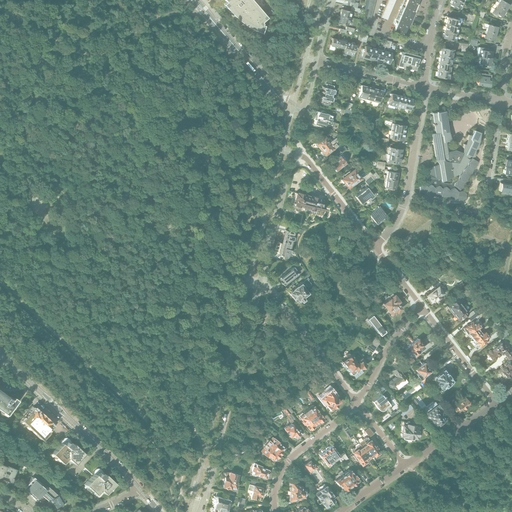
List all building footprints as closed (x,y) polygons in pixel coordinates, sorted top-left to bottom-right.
[(224,0),(226,1),(223,4),(226,8),(232,15),(236,18),(241,22),(245,25),(250,28),(255,30),(260,32),(262,33),(264,25),(262,24),(262,23),(261,22),(267,17),(254,2),(255,0),(224,0)] [(413,11),(416,3),(408,0),(403,0),(400,6),(413,11)] [(460,9),(463,3),(457,0),(451,0),(449,4),(450,4),(450,6),(452,7),(453,6),(460,9)] [(496,5),(505,10),(507,7),(508,4),(505,2),(503,0),(503,1),(501,0),(498,0),(497,1),(498,2),(496,5)] [(504,11),(505,10),(496,5),(494,9),(493,8),(491,12),(497,16),(497,15),(498,14),(501,16),(503,14),(505,11),(504,11)] [(406,27),(413,11),(400,6),(394,21),(406,27)] [(339,15),(347,17),(348,13),(349,14),(350,11),(341,9),(339,15)] [(347,17),(339,15),(338,22),(342,23),(345,24),(346,20),(348,20),(348,17),(347,17)] [(445,24),(457,26),(457,22),(461,23),(462,18),(457,17),(457,19),(446,16),(446,19),(445,19),(444,23),(445,23),(445,24)] [(403,34),(406,27),(394,21),(392,24),(395,25),(393,30),(403,34)] [(443,30),(443,31),(455,33),(456,29),(457,29),(457,28),(456,28),(457,26),(445,24),(444,26),(443,30)] [(485,31),(495,33),(496,33),(496,30),(497,27),(493,26),(493,25),(491,24),(490,25),(486,24),(485,27),(486,27),(485,31)] [(455,33),(443,31),(443,33),(442,33),(441,37),(442,37),(442,38),(449,39),(449,40),(452,40),(456,41),(457,34),(455,33)] [(495,33),(485,31),(485,35),(484,35),(483,38),(487,39),(489,40),(489,39),(493,40),(494,37),(495,34),(495,33)] [(339,47),(341,40),(340,40),(331,38),(330,45),(331,45),(331,46),(334,47),(334,46),(339,47)] [(342,53),(347,54),(349,43),(346,42),(346,41),(341,39),(340,40),(341,40),(339,47),(343,48),(342,53)] [(349,43),(347,54),(352,55),(353,51),(354,51),(356,43),(354,42),(353,44),(349,43)] [(368,60),(371,48),(370,47),(370,48),(367,48),(367,47),(364,46),(364,49),(363,48),(363,49),(361,53),(362,53),(362,57),(364,57),(364,58),(368,60)] [(439,55),(451,57),(452,49),(440,47),(439,55)] [(480,57),(490,58),(490,57),(491,57),(491,54),(491,51),(487,51),(488,48),(477,47),(476,56),(480,57)] [(374,60),(377,49),(374,49),(371,49),(371,48),(368,60),(371,60),(372,59),(374,60)] [(374,60),(381,62),(383,52),(380,51),(380,50),(377,49),(374,60)] [(383,52),(381,62),(388,63),(389,61),(390,59),(389,58),(391,53),(383,51),(383,52)] [(403,67),(407,53),(402,51),(401,51),(400,52),(399,54),(400,54),(397,66),(403,67)] [(407,53),(403,67),(415,70),(419,56),(416,55),(407,53)] [(450,64),(451,57),(439,55),(438,62),(450,64)] [(490,58),(480,57),(480,61),(479,60),(479,63),(478,66),(486,67),(486,65),(489,65),(490,62),(491,59),(490,59),(490,58)] [(449,71),(450,64),(438,62),(437,69),(449,71)] [(465,68),(465,71),(475,73),(474,76),(478,77),(478,78),(478,79),(477,84),(479,85),(480,85),(489,86),(490,81),(491,78),(489,77),(489,74),(477,72),(477,69),(476,69),(465,68)] [(448,78),(449,71),(437,69),(436,76),(448,78)] [(322,92),(330,94),(331,92),(332,92),(333,89),(332,88),(333,85),(332,85),(333,83),(331,83),(332,80),(326,78),(324,86),(324,87),(322,86),(322,89),(323,89),(322,92)] [(365,98),(368,87),(361,85),(358,96),(365,98)] [(371,100),(374,89),(372,88),(372,87),(368,86),(368,87),(365,98),(371,100)] [(374,89),(371,100),(371,101),(375,102),(375,101),(378,102),(378,104),(381,105),(382,97),(380,97),(381,90),(374,89)] [(330,94),(322,92),(321,95),(320,95),(319,98),(321,98),(320,99),(321,99),(320,102),(323,102),(323,104),(328,106),(329,100),(330,100),(331,97),(330,96),(330,94)] [(395,106),(398,95),(390,93),(388,104),(395,106)] [(395,106),(402,108),(405,97),(398,95),(395,106)] [(405,97),(402,108),(409,110),(412,99),(405,97)] [(314,117),(330,121),(331,118),(331,115),(326,114),(327,114),(324,113),(325,112),(324,111),(322,110),(321,111),(320,112),(317,111),(316,115),(315,115),(314,117)] [(429,178),(429,180),(427,181),(426,182),(419,185),(419,192),(424,195),(426,193),(432,196),(434,194),(439,197),(441,195),(447,198),(449,196),(454,199),(456,197),(458,197),(459,193),(455,189),(456,187),(460,189),(462,187),(464,183),(464,182),(467,181),(468,175),(469,176),(471,174),(473,169),(477,162),(472,158),(469,161),(467,160),(468,159),(467,158),(469,156),(470,156),(473,156),(474,148),(476,148),(479,132),(478,132),(475,131),(474,130),(473,130),(472,133),(471,134),(471,135),(468,134),(467,139),(468,140),(466,144),(463,144),(463,147),(464,149),(462,153),(457,151),(454,150),(453,150),(446,152),(444,141),(446,141),(445,140),(449,139),(448,137),(447,132),(447,130),(444,110),(436,111),(435,111),(435,112),(431,112),(432,116),(430,116),(429,125),(432,141),(432,143),(432,144),(433,149),(433,150),(434,155),(434,156),(435,159),(435,160),(439,160),(440,164),(433,166),(433,167),(425,170),(426,178),(429,178)] [(335,122),(330,121),(314,117),(314,119),(315,120),(314,124),(317,124),(317,125),(318,127),(320,127),(321,126),(321,125),(325,126),(326,124),(333,125),(334,125),(335,122)] [(390,130),(403,132),(404,125),(393,123),(392,126),(391,126),(390,130)] [(402,140),(403,132),(390,130),(390,134),(388,134),(388,137),(394,138),(394,140),(398,140),(398,139),(402,140)] [(318,146),(319,149),(338,134),(329,132),(328,135),(328,136),(328,138),(326,136),(325,136),(324,136),(323,136),(321,136),(320,137),(320,138),(318,140),(317,140),(315,141),(315,142),(315,143),(314,143),(314,145),(316,146),(317,147),(318,146)] [(338,134),(319,149),(322,151),(321,152),(321,153),(322,155),(323,155),(324,154),(325,156),(332,151),(334,149),(333,149),(336,147),(339,145),(336,141),(337,140),(336,139),(339,136),(338,134)] [(387,154),(400,156),(401,149),(397,148),(397,146),(394,146),(393,148),(389,147),(389,150),(388,150),(387,154)] [(335,171),(348,161),(341,153),(331,161),(332,162),(329,164),(335,171)] [(399,164),(400,156),(387,154),(386,158),(387,158),(387,162),(394,163),(399,164)] [(511,174),(511,167),(504,166),(503,173),(508,174),(509,175),(509,174),(511,174)] [(344,177),(341,179),(344,183),(356,174),(353,170),(350,172),(349,170),(348,170),(350,168),(348,167),(345,169),(347,172),(342,175),(344,177)] [(386,178),(396,180),(396,177),(398,177),(398,173),(397,172),(386,171),(386,174),(386,178)] [(372,174),(370,176),(374,181),(379,177),(375,172),(372,174)] [(356,174),(344,183),(348,187),(350,185),(351,187),(361,180),(359,178),(356,174)] [(374,181),(370,176),(365,180),(364,181),(368,186),(374,181)] [(394,190),(396,180),(386,178),(385,180),(384,180),(384,182),(385,183),(384,186),(390,187),(389,190),(394,190)] [(511,191),(511,184),(505,183),(505,182),(504,182),(503,183),(500,183),(499,191),(511,193),(511,191)] [(373,195),(366,187),(354,196),(360,204),(368,197),(369,198),(373,195)] [(293,199),(293,202),(294,203),(294,205),(295,206),(297,207),(298,206),(299,205),(301,205),(301,207),(306,208),(307,207),(308,201),(309,198),(308,197),(308,196),(308,195),(305,194),(305,195),(303,194),(302,194),(302,193),(297,192),(297,193),(295,193),(293,199)] [(308,201),(307,206),(309,207),(308,207),(309,209),(310,210),(311,210),(313,210),(314,208),(318,209),(322,210),(323,205),(321,204),(321,203),(317,202),(318,201),(318,200),(318,199),(316,198),(317,197),(311,195),(311,197),(308,196),(308,197),(309,198),(308,201)] [(386,216),(378,206),(368,214),(376,224),(386,216)] [(282,242),(290,244),(293,232),(285,230),(282,242)] [(286,256),(290,244),(282,242),(279,254),(286,256)] [(293,280),(300,275),(299,273),(297,274),(295,272),(294,271),(296,269),(293,266),(289,269),(290,270),(280,277),(283,281),(281,282),(283,285),(292,278),(293,280)] [(292,289),(288,292),(292,298),(295,301),(299,302),(300,301),(301,301),(302,301),(303,300),(303,299),(304,299),(302,297),(306,293),(307,292),(303,287),(305,285),(304,284),(305,283),(307,287),(311,284),(307,280),(308,279),(307,277),(305,279),(305,280),(303,281),(303,282),(302,282),(301,281),(299,282),(300,283),(296,286),(295,285),(291,289),(292,289)] [(438,286),(438,287),(436,284),(438,282),(436,280),(431,284),(433,287),(433,286),(434,287),(435,289),(426,295),(428,299),(428,300),(430,301),(431,302),(434,299),(436,301),(440,297),(439,296),(443,293),(438,286)] [(401,308),(398,304),(397,304),(399,302),(398,302),(399,302),(393,294),(393,295),(391,293),(388,296),(389,298),(382,303),(391,314),(390,315),(391,316),(394,315),(393,314),(401,308)] [(450,304),(447,306),(452,313),(462,305),(460,301),(462,300),(459,296),(454,300),(453,299),(449,303),(450,304)] [(462,305),(452,313),(457,319),(460,317),(460,318),(465,314),(468,312),(462,305)] [(474,313),(468,318),(470,321),(476,317),(475,317),(478,315),(476,312),(474,313)] [(372,315),(367,319),(378,332),(380,336),(385,332),(372,315)] [(471,338),(479,331),(480,330),(478,328),(480,327),(477,322),(474,325),(473,323),(475,322),(474,320),(472,321),(472,322),(463,328),(463,329),(467,334),(468,334),(471,338)] [(506,332),(502,327),(498,331),(502,335),(506,332)] [(479,331),(471,338),(474,341),(475,341),(479,346),(487,340),(485,338),(488,336),(484,331),(482,333),(481,331),(480,331),(480,332),(479,331)] [(369,342),(376,347),(380,342),(373,337),(369,342)] [(424,347),(420,342),(420,340),(419,339),(418,339),(417,338),(410,344),(409,343),(409,344),(408,344),(408,345),(408,346),(407,346),(408,347),(405,349),(408,352),(409,351),(413,356),(416,354),(424,347)] [(506,357),(511,353),(502,341),(496,346),(495,346),(493,347),(493,349),(490,350),(487,352),(488,353),(486,354),(488,355),(487,357),(489,359),(490,359),(492,360),(493,360),(495,359),(495,358),(502,352),(506,357)] [(372,352),(376,347),(369,342),(365,347),(372,352)] [(364,364),(362,361),(363,360),(361,358),(360,358),(357,355),(353,358),(352,356),(352,355),(352,354),(351,354),(350,354),(349,354),(348,353),(347,353),(345,355),(345,356),(346,357),(345,357),(341,361),(342,362),(341,362),(341,363),(343,366),(344,366),(344,365),(351,375),(352,375),(356,372),(356,371),(355,371),(356,370),(356,371),(358,371),(360,369),(360,368),(364,364)] [(511,354),(511,353),(506,357),(509,360),(503,364),(504,365),(503,367),(502,366),(500,367),(501,368),(499,370),(501,373),(502,376),(503,375),(504,377),(505,376),(507,377),(509,376),(508,374),(511,371),(511,354)] [(419,361),(414,364),(417,367),(414,369),(416,370),(417,372),(415,374),(419,379),(417,380),(419,383),(424,379),(422,376),(432,370),(429,366),(427,367),(426,365),(423,362),(421,364),(419,361)] [(395,376),(386,383),(390,389),(394,386),(397,389),(402,385),(401,384),(402,384),(407,380),(405,378),(405,377),(396,366),(391,370),(395,376)] [(451,380),(448,376),(449,375),(447,372),(445,373),(442,369),(435,375),(433,375),(432,376),(432,378),(431,378),(432,379),(437,385),(435,386),(438,390),(446,384),(448,387),(453,383),(451,380)] [(424,379),(419,383),(421,386),(422,386),(424,388),(427,386),(425,383),(427,382),(424,378),(424,379)] [(324,404),(335,396),(330,389),(329,389),(329,388),(328,388),(325,390),(325,391),(325,392),(319,397),(323,402),(324,404)] [(15,402),(5,394),(0,390),(0,413),(3,416),(4,415),(5,415),(15,402)] [(373,400),(372,401),(375,405),(378,409),(378,410),(380,410),(381,410),(382,410),(383,409),(384,409),(383,408),(389,404),(386,400),(385,399),(390,395),(386,390),(381,394),(373,400)] [(335,396),(324,404),(326,407),(325,408),(327,411),(328,411),(329,411),(336,405),(340,402),(335,396)] [(468,405),(468,404),(470,403),(468,399),(467,400),(464,397),(463,398),(462,398),(461,398),(461,399),(460,400),(460,399),(457,401),(457,402),(452,406),(453,408),(456,413),(462,408),(463,409),(465,408),(465,406),(466,406),(467,406),(468,405)] [(413,400),(410,402),(416,410),(419,407),(414,400),(413,401),(413,400)] [(402,416),(413,408),(408,403),(401,409),(398,405),(396,407),(399,410),(398,411),(402,416)] [(304,410),(315,423),(322,418),(319,414),(319,413),(317,410),(316,410),(312,404),(308,407),(304,410)] [(446,416),(445,415),(443,412),(442,410),(441,410),(437,405),(429,411),(427,408),(423,411),(434,427),(437,424),(438,425),(439,425),(442,423),(442,422),(441,421),(445,419),(446,418),(446,417),(447,417),(446,417),(446,416)] [(51,425),(48,421),(45,419),(45,418),(44,416),(43,416),(41,415),(41,414),(40,412),(39,413),(33,407),(20,420),(40,439),(47,432),(45,431),(51,425)] [(288,416),(291,414),(285,407),(281,409),(283,412),(284,411),(288,416)] [(315,423),(304,410),(303,411),(301,409),(300,411),(301,412),(298,415),(298,416),(297,416),(299,419),(300,419),(302,421),(301,422),(304,425),(304,424),(308,428),(315,423)] [(265,416),(262,422),(269,425),(271,422),(268,421),(266,420),(267,417),(265,416)] [(417,435),(417,428),(419,428),(419,424),(414,423),(406,422),(403,422),(403,425),(402,425),(402,426),(401,430),(402,430),(401,433),(400,435),(402,437),(403,437),(404,436),(413,437),(413,438),(415,438),(417,437),(417,435)] [(299,434),(291,423),(287,426),(286,426),(284,427),(284,428),(284,429),(289,436),(290,435),(293,439),(299,434)] [(367,426),(363,430),(368,436),(367,437),(368,438),(369,437),(373,434),(367,426)] [(265,443),(278,454),(280,450),(283,447),(277,442),(270,436),(268,440),(267,440),(265,443)] [(362,440),(359,443),(361,445),(368,457),(372,454),(373,456),(378,453),(375,448),(376,448),(375,445),(374,444),(373,443),(372,442),(371,442),(369,440),(368,438),(367,437),(366,437),(365,437),(363,438),(362,440)] [(80,453),(70,444),(69,445),(66,442),(65,441),(65,442),(62,445),(61,444),(52,453),(58,459),(57,460),(61,464),(66,458),(71,463),(75,460),(74,459),(80,453)] [(278,454),(265,443),(262,447),(259,451),(266,456),(267,456),(272,460),(275,457),(278,454)] [(351,449),(351,450),(354,454),(352,455),(357,461),(358,460),(360,465),(365,461),(364,460),(368,457),(361,445),(359,443),(358,443),(359,444),(354,447),(355,447),(354,448),(352,448),(351,449)] [(325,449),(332,460),(336,457),(337,458),(340,456),(339,455),(336,451),(331,445),(328,447),(327,446),(325,448),(325,449)] [(329,463),(332,460),(325,449),(325,450),(323,449),(321,451),(321,452),(318,454),(321,459),(319,461),(322,465),(325,464),(327,466),(329,464),(329,463)] [(315,467),(312,463),(312,464),(309,460),(303,464),(309,472),(315,467)] [(267,472),(268,470),(267,470),(267,469),(259,466),(259,465),(258,465),(257,464),(256,464),(254,463),(251,471),(253,471),(252,474),(253,474),(252,475),(255,476),(255,475),(256,475),(264,478),(264,477),(265,477),(266,475),(265,475),(266,472),(267,472)] [(1,473),(0,476),(0,478),(2,479),(8,482),(9,479),(10,479),(13,470),(14,470),(10,469),(10,468),(4,465),(4,466),(1,473)] [(347,487),(350,484),(337,467),(336,465),(332,468),(333,470),(337,467),(340,471),(338,473),(339,474),(334,477),(336,479),(334,480),(336,484),(337,483),(343,490),(345,490),(347,489),(347,487)] [(337,467),(350,484),(350,485),(351,484),(352,485),(354,483),(354,482),(355,482),(355,481),(357,480),(355,478),(356,478),(353,474),(349,469),(344,473),(343,472),(342,470),(341,471),(338,466),(337,467)] [(112,483),(102,474),(101,475),(99,472),(98,473),(98,472),(97,473),(97,472),(94,475),(93,474),(84,484),(90,490),(90,491),(93,494),(98,489),(103,494),(107,490),(106,489),(112,483)] [(235,481),(237,474),(235,474),(236,473),(231,472),(230,472),(229,472),(228,472),(226,472),(225,472),(224,476),(224,477),(223,477),(222,480),(223,481),(223,482),(223,483),(222,485),(222,486),(223,487),(223,488),(226,488),(229,489),(229,488),(236,490),(237,487),(235,487),(236,481),(235,481)] [(46,500),(54,496),(32,477),(22,489),(32,498),(33,498),(34,499),(35,499),(36,498),(37,498),(38,499),(40,497),(39,496),(40,495),(46,500)] [(260,495),(262,487),(254,485),(255,481),(249,480),(247,489),(252,491),(250,498),(256,499),(257,498),(259,499),(260,498),(261,496),(260,495)] [(289,491),(303,492),(303,487),(300,486),(296,484),(296,483),(293,481),(290,482),(289,482),(289,485),(290,486),(289,491)] [(334,498),(330,493),(332,492),(329,488),(328,490),(324,484),(323,484),(318,487),(317,488),(317,489),(318,491),(317,492),(316,492),(315,493),(315,494),(314,494),(317,498),(316,499),(316,502),(317,503),(319,503),(320,502),(323,506),(325,505),(326,505),(327,505),(327,504),(329,502),(330,502),(331,501),(332,500),(332,499),(334,498)] [(302,498),(303,492),(289,491),(288,496),(287,496),(287,499),(288,499),(288,500),(290,501),(293,500),(294,499),(298,498),(299,499),(302,498)] [(54,496),(46,500),(45,501),(46,502),(46,503),(47,503),(48,503),(49,503),(50,502),(52,506),(55,504),(57,506),(63,502),(58,494),(54,496)] [(212,507),(225,510),(226,507),(228,507),(229,505),(227,505),(228,499),(215,495),(215,496),(213,498),(213,500),(213,502),(213,503),(212,507)]
